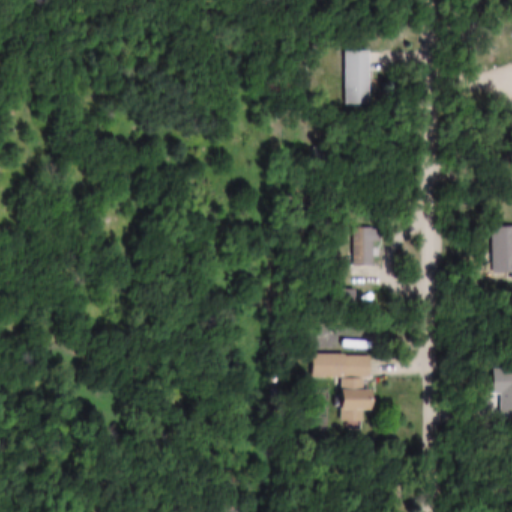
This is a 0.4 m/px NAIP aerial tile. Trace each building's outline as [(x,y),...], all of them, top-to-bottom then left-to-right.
[(346,52),(346,107),(369,107),(369,52),(346,52)] [(511,227),(491,228),(492,275),(511,273),(511,227)] [(352,267),(372,267),(372,229),(352,229),(352,267)] [(341,423),(371,423),(372,356),(314,356),(314,379),(341,379),(341,423)] [(503,422),(511,421),(511,370),(494,371),(495,397),(502,397),(503,422)]
